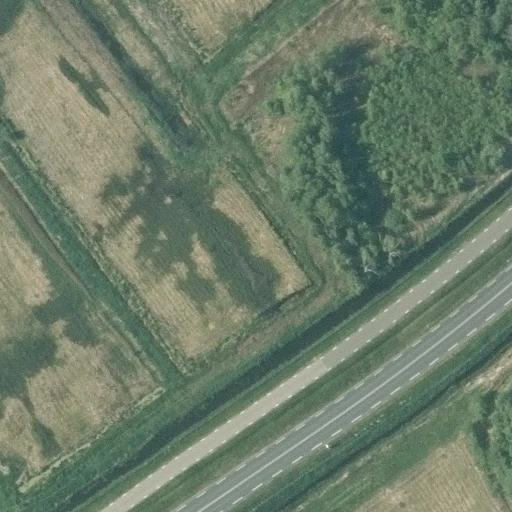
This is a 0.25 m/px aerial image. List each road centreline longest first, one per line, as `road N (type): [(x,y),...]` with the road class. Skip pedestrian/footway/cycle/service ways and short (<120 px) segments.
road 1 (unclassified): [(115,511),(365,336),(511,218)]
road 2 (primary): [(201,511),(511,284)]
